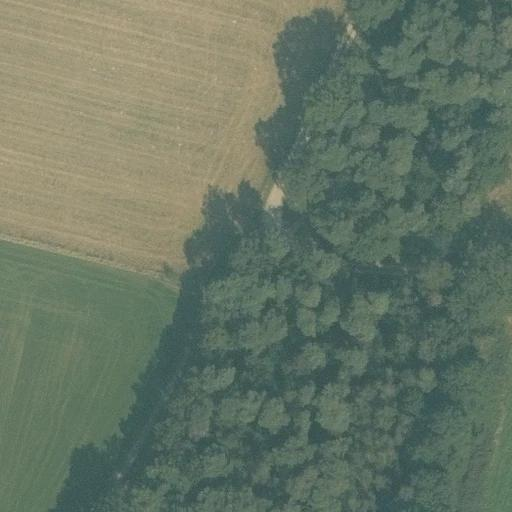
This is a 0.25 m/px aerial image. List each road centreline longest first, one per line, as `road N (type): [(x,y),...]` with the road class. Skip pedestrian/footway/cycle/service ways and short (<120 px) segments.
road 1 (track): [(283,239),(269,220),(272,201),(366,0)]
road 2 (track): [(511,280),(309,258),(283,239)]
